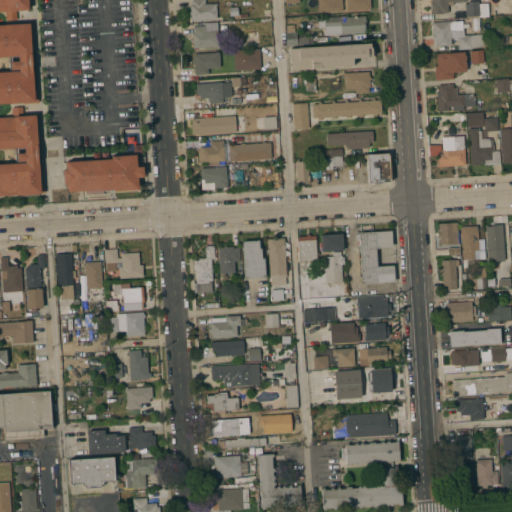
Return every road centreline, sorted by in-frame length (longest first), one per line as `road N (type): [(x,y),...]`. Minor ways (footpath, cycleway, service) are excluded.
road 1 (residential): [(511,192),(0,227)]
road 2 (tertiary): [(432,511),(398,0)]
road 3 (tertiary): [(188,511),(155,0)]
